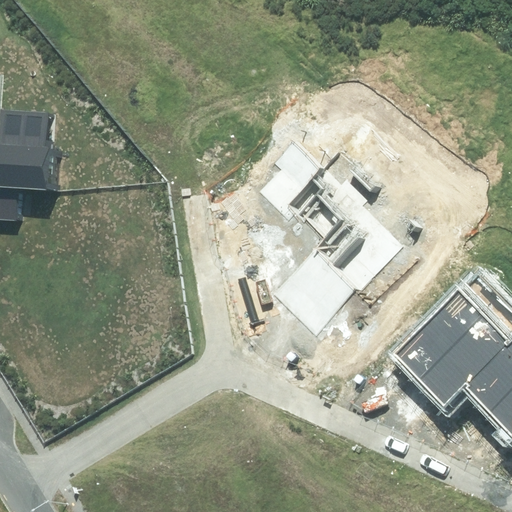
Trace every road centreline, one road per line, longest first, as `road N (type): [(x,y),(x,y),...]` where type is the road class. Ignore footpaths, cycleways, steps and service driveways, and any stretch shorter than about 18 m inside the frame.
road 1 (residential): [(220,361),(508,489)]
road 2 (residential): [(9,480),(220,361)]
road 3 (residential): [(194,202),(220,361)]
